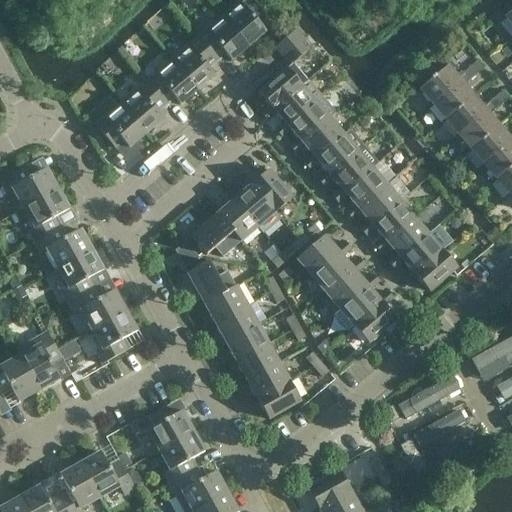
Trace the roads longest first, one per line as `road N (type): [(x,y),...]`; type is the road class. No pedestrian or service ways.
road 1 (residential): [(121,247),(261,131),(230,96),(94,205)]
road 2 (residential): [(241,475),(341,415),(438,336)]
road 3 (residential): [(0,461),(182,361)]
road 4 (residential): [(182,361),(121,247)]
road 5 (residential): [(241,475),(182,361)]
